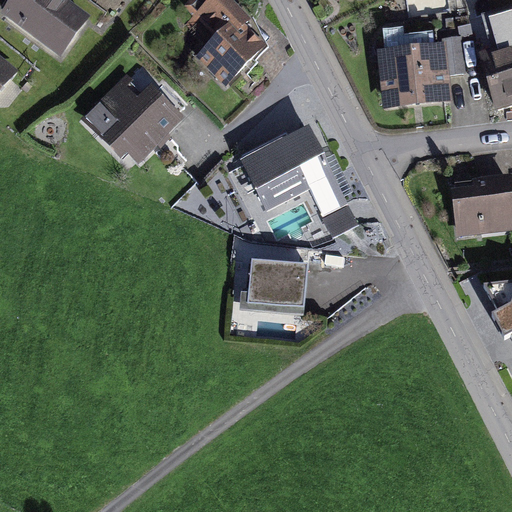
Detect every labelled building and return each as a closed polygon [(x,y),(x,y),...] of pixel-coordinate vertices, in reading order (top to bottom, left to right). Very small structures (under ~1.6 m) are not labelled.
[(85,27),(47,0),(17,0),(1,22),(58,64),(85,27)] [(197,67),(227,98),(265,62),(242,38),(248,33),(219,2),(213,7),(206,0),(185,20),(214,51),(197,67)] [(465,83),(461,47),(443,49),(446,85),(465,83)] [(438,57),(375,64),(381,123),(445,116),(438,57)] [(511,58),(477,70),(494,123),(511,116),(511,58)] [(0,97),(16,76),(0,64),(0,97)] [(136,174),(179,135),(148,101),(135,113),(118,94),(88,121),(136,174)] [(356,236),(306,140),(237,176),(254,208),(298,185),(331,249),(356,236)] [(511,213),(509,188),(449,195),(455,248),(511,241),(511,213)] [(511,279),(501,277),(489,336),(511,341),(511,279)] [(303,326),(306,284),(248,280),(246,322),(303,326)]
